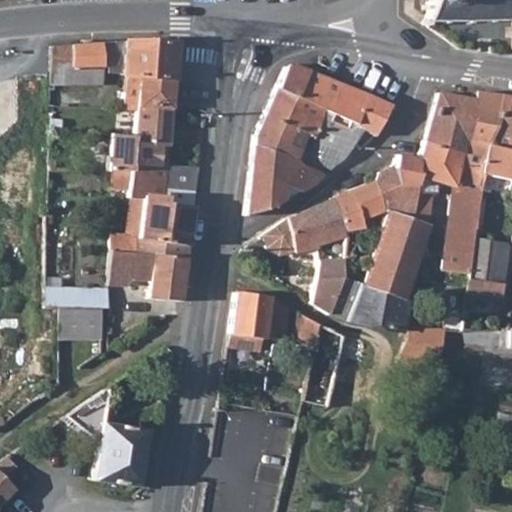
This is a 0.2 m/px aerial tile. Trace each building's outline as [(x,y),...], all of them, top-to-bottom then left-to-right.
[(511,0),(426,0),(427,22),(510,22),(510,49),(511,48),(511,0)] [(173,43),(113,45),(114,54),(120,55),(119,75),(124,75),(169,79),(173,43)] [(98,45),(46,46),(46,66),(59,66),(60,86),(99,87),(98,45)] [(335,84),(282,64),(270,88),(315,109),(321,112),(335,84)] [(133,111),(132,135),(131,142),(162,144),(163,138),(169,79),(124,75),(122,110),(133,111)] [(304,138),(295,163),(320,174),(332,163),(343,150),(353,137),(357,130),(371,136),(387,104),(335,84),(321,112),(315,109),(304,138)] [(304,138),(315,109),(270,88),(247,134),(246,143),(285,159),(290,144),(273,135),(279,126),(304,138)] [(417,141),(454,154),(471,102),(471,101),(433,93),(417,141)] [(510,166),(511,159),(511,149),(479,143),(496,97),(472,93),(471,101),(471,102),(454,154),(447,180),(472,185),(474,174),(493,178),(493,188),(504,189),(510,166)] [(511,98),(496,97),(479,143),(511,149),(511,137),(511,138),(511,132),(511,98)] [(129,171),(129,165),(131,142),(132,135),(109,132),(107,170),(129,171)] [(356,283),(355,286),(398,299),(403,283),(424,225),(406,219),(411,175),(444,187),(438,251),(436,272),(464,276),(468,238),(476,186),(472,185),(447,180),(454,154),(417,141),(412,159),(392,154),(376,168),(374,170),(371,175),(370,181),(380,211),(356,283)] [(162,144),(131,142),(129,165),(161,167),(161,164),(162,144)] [(305,187),(320,174),(295,163),(285,159),(246,143),(240,214),(253,211),(266,206),(279,200),(281,185),(295,192),(305,187)] [(188,207),(193,167),(161,164),(161,167),(160,204),(188,207)] [(135,239),(108,236),(107,251),(180,256),(188,207),(160,204),(161,167),(129,165),(129,171),(127,197),(139,199),(135,239)] [(349,188),(329,197),(339,231),(357,228),(356,219),(380,211),(370,181),(349,188)] [(310,305),(324,314),(332,289),(334,283),(338,279),(339,278),(339,231),(329,197),(282,219),(260,236),(264,249),(275,257),(289,251),(290,253),(311,250),(312,264),(305,302),(310,305)] [(495,298),(504,244),(468,238),(464,276),(461,293),(495,298)] [(173,301),(180,256),(107,251),(105,284),(126,287),(127,279),(137,280),(137,292),(143,293),(142,297),(173,301)] [(355,286),(356,283),(339,278),(338,279),(334,283),(332,289),(324,314),(343,321),(355,286)] [(404,301),(398,299),(355,286),(343,321),(381,330),(396,333),(398,326),(404,301)] [(284,309),(263,297),(230,292),(224,334),(258,340),(259,338),(279,341),(284,309)] [(98,308),(55,307),(55,336),(98,336),(98,308)] [(500,332),(506,332),(511,331),(511,310),(503,311),(500,332)] [(310,345),(315,325),(293,314),(289,334),(310,345)] [(307,357),(297,402),(324,408),(334,363),(340,334),(315,325),(310,345),(307,357)] [(334,363),(360,369),(363,357),(365,342),(340,334),(334,363)] [(432,366),(437,346),(406,343),(399,343),(393,362),(395,362),(418,364),(432,366)] [(393,381),(415,384),(418,364),(395,362),(393,381)] [(143,432),(100,424),(107,383),(79,403),(79,429),(98,433),(90,479),(134,486),(143,432)] [(511,400),(495,397),(491,413),(511,417),(511,400)] [(485,439),(511,444),(511,417),(491,413),(485,439)] [(12,467),(1,458),(0,458),(0,498),(12,487),(2,479),(12,467)]
